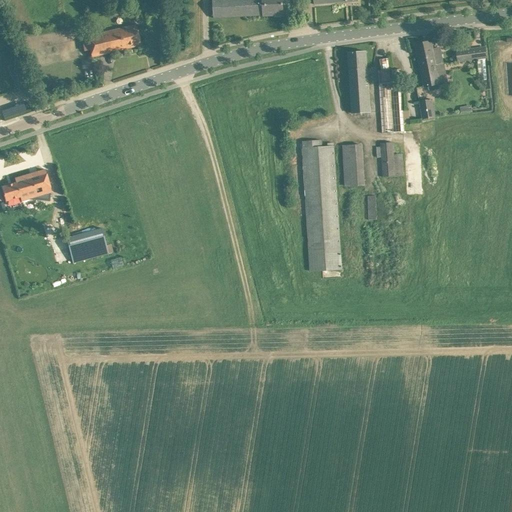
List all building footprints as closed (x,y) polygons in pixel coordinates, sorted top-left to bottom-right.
[(264,16),(283,15),(282,0),(212,0),(214,18),(264,16)] [(120,3),(113,6),(115,13),(122,11),(120,3)] [(91,57),(140,45),(135,25),(87,37),(91,57)] [(416,44),(419,60),(429,57),(431,65),(436,64),(436,65),(443,63),(442,55),(441,50),(438,48),(433,49),(431,41),(416,44)] [(470,49),(457,50),(458,61),(471,59),(478,58),(479,58),(478,48),(470,49)] [(351,114),(370,113),(366,52),(348,53),(351,114)] [(447,83),(443,63),(436,65),(436,64),(431,65),(429,57),(419,60),(424,88),(428,87),(428,90),(431,91),(438,90),(440,87),(439,85),(447,83)] [(381,71),(377,71),(378,81),(382,134),(405,132),(400,69),(390,70),(388,58),(384,59),(380,60),(381,71)] [(20,66),(8,71),(16,89),(27,85),(20,66)] [(423,119),(435,117),(432,99),(419,101),(423,119)] [(468,106),(460,107),(461,114),(472,113),(472,107),(468,108),(468,106)] [(328,143),(328,147),(322,147),(321,141),(302,142),(311,271),(342,269),(333,143),(328,143)] [(380,147),(377,147),(377,157),(381,157),(382,177),(404,176),(403,154),(393,155),(392,143),(380,143),(380,147)] [(362,145),(343,146),(346,186),(364,185),(362,145)] [(16,183),(1,187),(4,197),(5,201),(20,196),(21,201),(26,199),(50,202),(51,192),(47,180),(45,170),(15,179),(16,183)] [(379,219),(378,195),(369,195),(369,219),(379,219)] [(67,238),(73,263),(107,253),(100,229),(67,238)]
